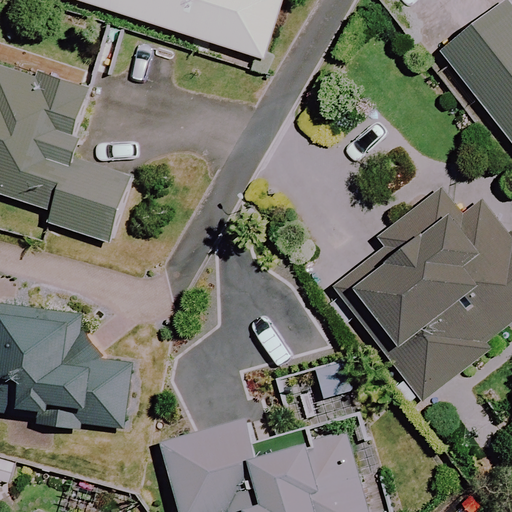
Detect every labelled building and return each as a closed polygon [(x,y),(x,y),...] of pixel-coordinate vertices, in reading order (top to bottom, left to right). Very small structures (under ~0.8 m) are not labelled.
[(73,0),(267,61),(286,0),(73,0)] [(511,11),(508,6),(443,61),(511,142),(511,11)] [(0,195),(63,216),(59,228),(119,247),(123,234),(140,179),(81,160),(97,108),(0,77),(0,195)] [(467,220),(443,192),(381,247),(386,253),(338,296),(434,405),(511,336),(511,235),(485,204),(467,220)] [(0,414),(43,420),(42,429),(84,435),(85,426),(129,432),(143,324),(0,304),(0,414)] [(257,453),(248,423),(167,447),(186,511),(231,511),(232,511),(369,511),(345,427),(257,453)] [(0,511),(2,511),(20,466),(0,458),(0,511)]
